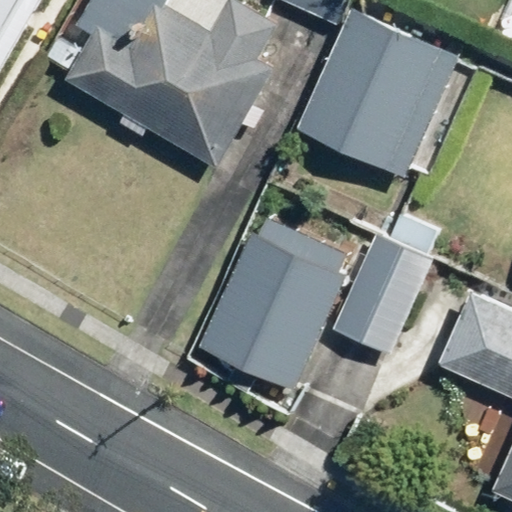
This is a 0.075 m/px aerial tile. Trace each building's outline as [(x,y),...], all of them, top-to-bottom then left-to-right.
[(0,0),(0,43),(24,0),(0,0)] [(313,26),(268,0),(104,0),(69,60),(235,158),(313,26)] [(480,47),(376,0),(370,0),(316,119),(425,168),(480,47)] [(357,0),(316,0),(351,15),(357,0)] [(342,327),(376,250),(266,203),(207,340),(316,387),(342,327)] [(455,233),(395,206),(376,250),(342,327),(402,353),(455,233)] [(511,288),(496,281),(462,353),(511,376),(511,475),(510,479),(511,479),(511,288)]
